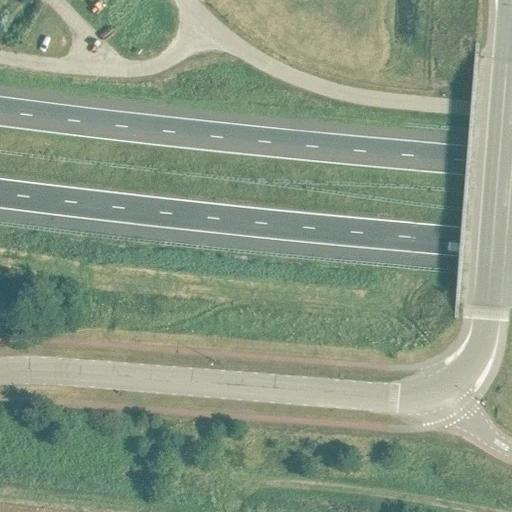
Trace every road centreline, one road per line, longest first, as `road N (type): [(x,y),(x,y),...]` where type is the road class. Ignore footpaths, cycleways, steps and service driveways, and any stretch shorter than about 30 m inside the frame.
road 1 (motorway): [(511,163),(0,108)]
road 2 (motorway): [(0,191),(511,243)]
road 3 (tertiary): [(0,371),(446,396)]
road 4 (tertiary): [(446,396),(477,364),(510,0)]
road 5 (unclassified): [(511,109),(333,90),(205,30)]
road 6 (unclassified): [(235,509),(243,485),(283,481),(479,511)]
road 7 (unclassified): [(205,30),(125,75),(0,60)]
